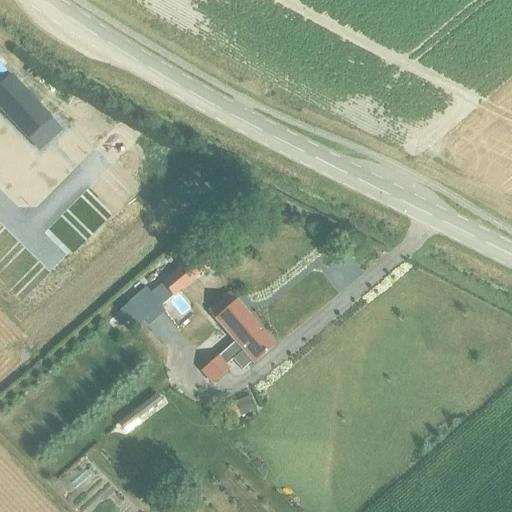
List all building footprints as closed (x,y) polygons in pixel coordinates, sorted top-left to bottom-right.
[(51,119),(11,75),(0,84),(0,110),(28,141),(51,119)] [(202,250),(162,284),(172,297),(213,263),(202,250)] [(235,343),(202,372),(212,384),(230,369),(226,365),(233,359),(242,369),(251,361),(253,364),(275,345),(230,294),(209,312),(235,343)] [(157,395),(119,425),(123,431),(161,401),(157,395)] [(250,398),(233,405),(239,419),(256,411),(250,398)]
